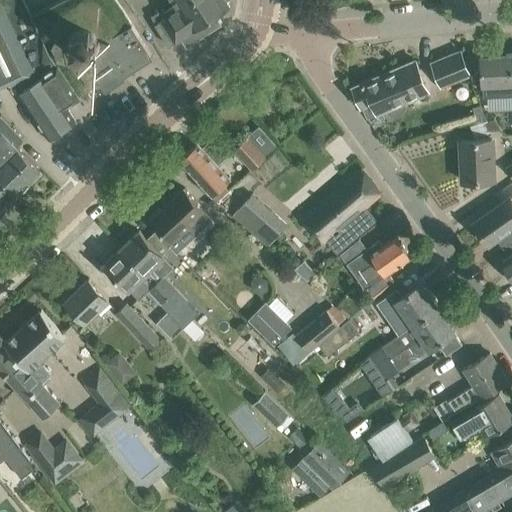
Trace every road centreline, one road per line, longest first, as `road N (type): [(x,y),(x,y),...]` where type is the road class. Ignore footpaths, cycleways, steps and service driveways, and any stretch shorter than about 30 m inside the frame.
road 1 (tertiary): [(511,337),(322,77),(306,39)]
road 2 (tertiary): [(0,275),(212,74),(255,23)]
road 3 (tertiary): [(511,11),(306,39)]
